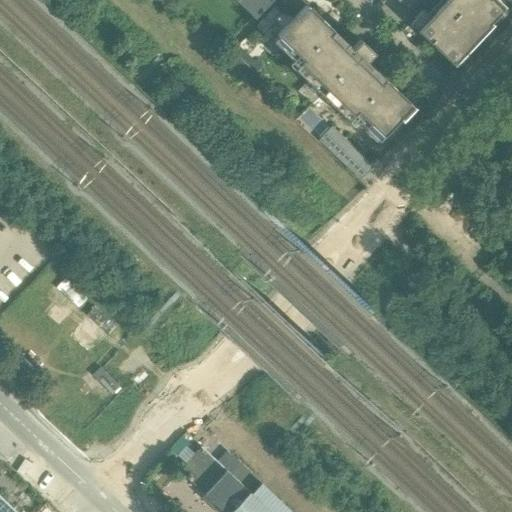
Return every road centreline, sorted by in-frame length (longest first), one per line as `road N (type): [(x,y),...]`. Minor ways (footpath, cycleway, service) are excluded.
road 1 (unclassified): [(95,494),(511,62)]
road 2 (track): [(371,209),(511,345)]
road 3 (unclassified): [(95,494),(0,404)]
